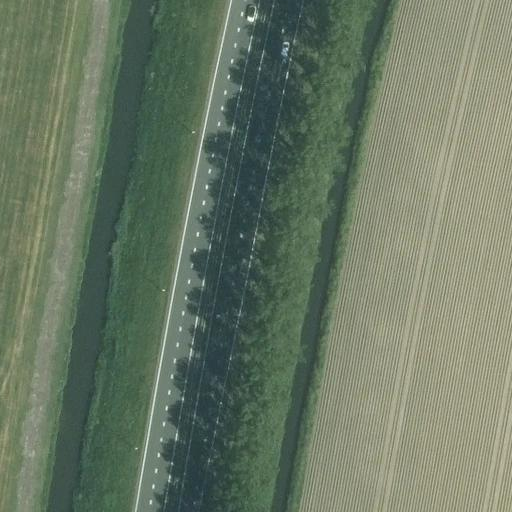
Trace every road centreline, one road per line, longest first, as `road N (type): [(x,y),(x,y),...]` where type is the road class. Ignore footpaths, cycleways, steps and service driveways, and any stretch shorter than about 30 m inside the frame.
road 1 (trunk): [(254,0),(157,511)]
road 2 (trunk): [(187,511),(282,0)]
